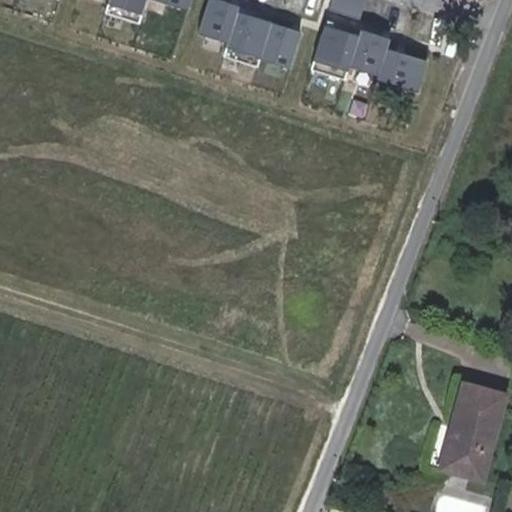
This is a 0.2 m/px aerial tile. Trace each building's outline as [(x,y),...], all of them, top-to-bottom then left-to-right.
[(104,0),(103,7),(138,18),(143,1),(143,0),(104,0)] [(156,0),(187,9),(189,0),(156,0)] [(239,4),(227,0),(207,0),(197,30),(226,40),(237,9),(239,4)] [(361,0),(326,0),(324,8),(357,18),(361,0)] [(237,9),(226,40),(224,47),(260,59),(273,22),(237,9)] [(302,32),(273,22),(260,59),(289,69),(302,32)] [(320,22),(306,67),(340,78),(345,64),(355,32),(320,22)] [(386,35),(357,26),(355,32),(345,64),(374,73),(386,35)] [(468,386),(452,445),(449,444),(447,443),(440,469),(484,480),(506,397),(468,386)]
